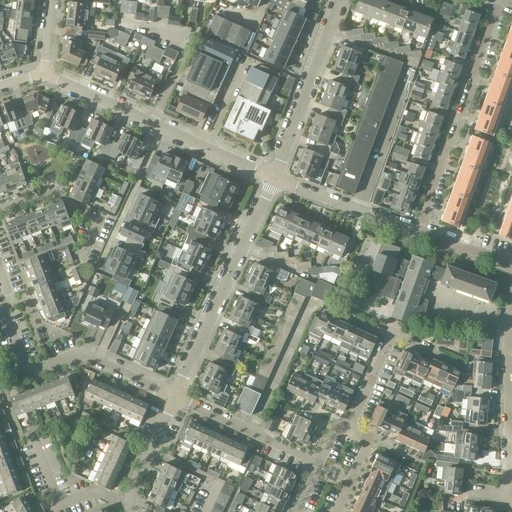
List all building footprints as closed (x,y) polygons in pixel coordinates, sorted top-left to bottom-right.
[(70,3),(68,14),(89,16),(91,1),(81,0),(81,4),(70,3)] [(270,0),(270,3),(282,9),(286,0),(270,0)] [(292,3),(288,11),(290,12),(291,12),(293,13),(294,13),(296,14),(297,15),(301,7),(304,8),(307,0),(292,0),(292,3)] [(361,18),(366,20),(372,0),(359,0),(355,12),(363,14),(361,18)] [(371,17),(379,20),(386,1),(382,0),(372,0),(366,20),(369,21),(371,17)] [(137,3),(128,1),(126,14),(136,15),(137,3)] [(385,27),(389,28),(397,6),(386,1),(379,20),(386,23),(385,27)] [(34,13),(35,4),(18,2),(17,11),(34,13)] [(444,2),(440,13),(450,17),(454,6),(444,2)] [(480,15),(474,13),(476,6),(463,5),(459,14),(455,19),(476,26),(480,15)] [(409,10),(397,6),(389,28),(388,33),(391,35),(393,30),(394,26),(402,29),(409,10)] [(190,22),(197,23),(199,8),(192,7),(190,22)] [(11,19),(16,19),(33,22),(34,13),(17,11),(12,10),(11,19)] [(301,29),(306,19),(285,10),(280,20),(301,29)] [(408,36),(413,37),(421,14),(409,10),(402,29),(410,32),(408,36)] [(449,21),(450,17),(440,13),(439,18),(449,21)] [(87,32),(89,16),(68,14),(67,25),(78,26),(77,30),(87,32)] [(433,19),(421,14),(413,37),(416,39),(418,35),(426,38),(433,19)] [(208,32),(243,48),(250,31),(215,15),(208,32)] [(31,31),(33,22),(16,19),(14,29),(17,29),(15,41),(28,42),(29,31),(31,31)] [(460,27),(458,32),(472,37),(476,26),(455,19),(453,25),(460,27)] [(301,29),(280,20),(276,30),(297,39),(301,29)] [(363,28),(348,31),(350,37),(360,35),(364,35),(363,28)] [(276,30),(271,39),(292,49),(297,39),(276,30)] [(90,31),(89,38),(104,40),(105,34),(90,31)] [(125,33),(119,31),(114,42),(119,45),(125,33)] [(458,32),(454,43),(468,48),(472,37),(458,32)] [(130,36),(125,33),(119,45),(125,47),(130,36)] [(141,42),(144,37),(137,33),(134,39),(141,42)] [(361,42),(372,40),(375,39),(374,33),(364,35),(360,35),(361,42)] [(443,39),(435,36),(432,35),(427,50),(432,51),(436,41),(441,43),(443,39)] [(373,46),(384,44),(387,43),(386,37),(375,39),(372,40),(373,46)] [(205,38),(199,52),(230,67),(236,52),(205,38)] [(271,40),(273,41),(269,49),(267,48),(267,49),(288,59),(292,49),(271,39),(271,40)] [(2,41),(0,41),(0,61),(1,65),(10,62),(2,41)] [(13,42),(4,45),(2,41),(10,62),(19,59),(18,56),(26,53),(27,45),(13,43),(13,42)] [(79,66),(80,63),(86,65),(90,56),(78,50),(79,43),(73,43),(73,42),(71,42),(70,42),(65,41),(62,59),(79,66)] [(398,42),(387,43),(384,44),(385,50),(395,49),(399,48),(398,42)] [(464,59),(468,48),(454,43),(454,44),(447,42),(445,47),(452,49),(450,54),(464,59)] [(145,57),(155,61),(160,49),(151,45),(145,57)] [(499,61),(495,73),(511,79),(511,47),(505,45),(501,57),(499,57),(498,61),(499,61)] [(343,46),(338,58),(357,65),(360,58),(367,58),(370,50),(357,46),(356,51),(343,46)] [(396,55),(407,53),(411,52),(409,46),(399,48),(395,49),(396,55)] [(162,56),(163,56),(174,62),(179,53),(166,47),(164,52),(162,56)] [(160,63),(163,56),(162,56),(164,52),(160,49),(155,61),(160,63)] [(267,49),(262,59),(283,69),(288,59),(267,49)] [(406,64),(417,68),(421,57),(422,54),(421,50),(411,52),(407,53),(408,59),(406,64)] [(94,73),(105,78),(113,59),(99,52),(95,61),(99,63),(94,73)] [(204,105),(207,106),(211,108),(230,67),(199,52),(187,79),(182,88),(193,93),(190,99),(204,105)] [(403,63),(384,56),(380,66),(399,73),(403,63)] [(347,75),(345,80),(357,85),(360,76),(354,73),(357,65),(338,58),(334,70),(347,75)] [(127,65),(113,59),(105,78),(114,83),(119,73),(123,74),(127,65)] [(446,67),(444,72),(457,77),(461,66),(444,60),(442,65),(446,67)] [(377,75),(396,82),(400,73),(380,66),(377,75)] [(129,89),(139,94),(150,70),(149,70),(147,74),(134,68),(130,78),(133,79),(129,89)] [(271,94),(277,79),(280,74),(267,68),(264,73),(251,68),(245,82),(271,94)] [(162,81),(160,80),(162,76),(161,74),(152,69),(150,70),(139,94),(149,99),(154,89),(157,90),(162,81)] [(442,78),(440,83),(454,88),(457,77),(444,72),(439,70),(437,76),(442,78)] [(489,90),(485,102),(503,108),(511,81),(511,79),(495,73),(491,85),(489,85),(488,89),(489,90)] [(377,75),(373,84),(393,92),(396,82),(377,75)] [(354,92),(357,85),(345,80),(343,86),(330,81),(325,92),(344,100),(347,92),(354,92)] [(416,81),(414,86),(425,89),(426,85),(416,81)] [(239,96),(251,102),(264,108),(271,94),(245,82),(239,96)] [(440,83),(436,94),(450,98),(454,88),(440,83)] [(373,84),(370,93),(389,101),(393,92),(373,84)] [(423,94),(425,89),(414,86),(412,90),(423,94)] [(201,120),(207,106),(204,105),(190,99),(193,93),(182,88),(179,95),(186,98),(180,111),(178,110),(201,120)] [(334,109),(332,114),(344,119),(347,111),(342,107),(344,100),(325,92),(321,104),(334,109)] [(386,110),(389,101),(370,93),(366,103),(386,110)] [(446,110),(450,98),(436,94),(432,105),(446,110)] [(29,111),(23,113),(28,127),(35,124),(33,114),(38,112),(45,115),(51,100),(40,96),(36,97),(35,95),(25,99),(29,111)] [(224,131),(235,136),(251,102),(239,96),(224,131)] [(1,104),(2,106),(9,124),(15,122),(21,129),(28,127),(23,113),(17,115),(13,103),(10,103),(9,101),(1,104)] [(478,117),(479,118),(475,130),(492,136),(503,108),(485,102),(481,114),(479,113),(478,117)] [(366,103),(363,112),(382,120),(386,110),(366,103)] [(58,125),(64,127),(72,110),(62,105),(57,116),(51,114),(45,127),(53,130),(58,125)] [(0,148),(5,147),(1,135),(2,135),(3,126),(9,124),(2,106),(0,107),(0,148)] [(69,138),(76,141),(82,128),(77,126),(82,115),(72,110),(64,127),(70,130),(69,138)] [(443,117),(426,111),(422,122),(439,128),(443,117)] [(359,122),(379,129),(382,120),(363,112),(359,122)] [(313,126),(332,134),(335,126),(341,126),(344,119),(332,114),(330,120),(317,115),(313,126)] [(403,115),(402,120),(412,123),(414,119),(406,116),(403,115)] [(89,139),(95,141),(103,124),(93,120),(88,130),(82,128),(76,141),(84,144),(89,139)] [(359,122),(356,131),(375,138),(379,129),(359,122)] [(439,128),(422,122),(419,122),(417,127),(423,130),(422,134),(435,139),(439,128)] [(100,152),(107,155),(113,142),(108,140),(113,129),(103,124),(95,141),(102,144),(100,152)] [(321,143),(320,149),(338,155),(340,150),(337,143),(334,142),(337,135),(332,134),(313,126),(308,138),(321,143)] [(352,140),(372,147),(375,138),(356,131),(352,140)] [(412,143),(418,144),(431,149),(435,139),(422,134),(416,132),(412,143)] [(120,153),(126,155),(134,138),(124,134),(119,145),(113,142),(107,155),(115,159),(120,153)] [(467,153),(462,165),(480,171),(490,143),(473,136),(468,148),(466,148),(465,152),(467,153)] [(144,143),(134,138),(126,155),(133,158),(131,166),(139,170),(145,156),(139,154),(144,143)] [(352,140),(349,149),(369,157),(372,147),(352,140)] [(414,156),(427,161),(431,149),(418,144),(414,156)] [(396,146),(393,152),(408,157),(410,151),(396,146)] [(300,161),(319,168),(325,170),(329,159),(336,160),(338,155),(320,149),(318,154),(304,149),(300,161)] [(369,157),(349,149),(346,159),(365,166),(369,157)] [(154,173),(166,179),(176,158),(175,157),(175,159),(173,158),(174,156),(166,152),(165,154),(163,153),(154,173)] [(406,162),(408,158),(408,157),(393,152),(392,157),(406,162)] [(187,164),(185,163),(185,162),(176,158),(166,179),(178,184),(187,164)] [(362,175),(365,166),(346,159),(342,168),(362,175)] [(87,160),(82,170),(100,178),(104,168),(87,160)] [(313,183),(319,168),(300,161),(296,172),(310,178),(308,181),(313,183)] [(9,166),(11,171),(17,188),(27,184),(19,162),(9,166)] [(411,163),(407,174),(421,179),(425,168),(411,163)] [(155,166),(149,164),(144,177),(149,179),(155,166)] [(470,199),(480,171),(462,165),(458,177),(456,176),(455,180),(457,181),(452,193),(470,199)] [(334,173),(333,176),(358,185),(362,175),(342,168),(339,175),(334,173)] [(96,187),(100,178),(82,170),(78,179),(96,187)] [(8,191),(17,188),(11,171),(1,175),(8,191)] [(237,190),(239,185),(222,178),(222,176),(213,172),(207,185),(234,196),(234,195),(236,196),(238,190),(237,190)] [(421,179),(407,174),(401,172),(399,178),(405,180),(404,185),(417,189),(421,179)] [(358,185),(333,176),(330,185),(354,194),(358,185)] [(382,177),(378,188),(387,191),(391,181),(387,179),(382,177)] [(78,179),(74,188),(91,196),(96,187),(78,179)] [(177,192),(182,194),(188,181),(183,179),(177,192)] [(189,180),(183,193),(189,196),(194,183),(189,180)] [(401,191),(400,196),(413,201),(417,189),(404,185),(403,185),(397,183),(395,189),(401,191)] [(233,197),(234,196),(207,185),(200,201),(212,206),(214,201),(229,208),(231,203),(232,204),(235,198),(233,197)] [(74,188),(70,197),(87,205),(91,196),(74,188)] [(386,196),(388,192),(387,191),(378,188),(376,192),(386,196)] [(183,193),(180,199),(193,205),(196,199),(189,196),(183,193)] [(460,228),(470,199),(452,193),(448,205),(446,204),(445,209),(447,209),(442,221),(460,228)] [(160,217),(155,214),(160,203),(140,194),(135,205),(160,217)] [(413,201),(400,196),(394,194),(389,209),(400,212),(401,209),(409,212),(413,201)] [(72,224),(70,220),(63,202),(53,206),(60,224),(62,228),(72,224)] [(130,213),(131,213),(130,217),(141,222),(139,228),(147,232),(152,234),(160,217),(135,205),(134,207),(133,206),(130,213)] [(43,210),(50,227),(60,224),(53,206),(43,210)] [(282,235),(282,234),(292,212),(281,207),(270,230),(282,235)] [(511,240),(511,208),(509,207),(499,236),(511,240)] [(202,208),(197,219),(220,229),(220,228),(221,229),(224,223),(223,222),(224,218),(202,208)] [(43,210),(34,213),(41,231),(50,227),(43,210)] [(287,232),(295,236),(303,217),(292,212),(282,234),(286,236),(287,232)] [(31,235),(41,231),(34,213),(24,217),(31,235)] [(31,235),(24,217),(24,215),(14,219),(15,220),(22,238),(31,235)] [(301,243),(305,245),(315,223),(303,217),(295,236),(303,239),(301,243)] [(9,221),(10,222),(6,224),(12,242),(22,238),(15,220),(15,221),(14,219),(9,221)] [(189,235),(202,240),(205,236),(215,240),(216,236),(218,236),(220,231),(219,230),(220,229),(197,219),(193,226),(190,225),(186,233),(189,235)] [(147,232),(139,228),(127,223),(124,228),(123,228),(120,232),(122,233),(122,234),(130,238),(127,244),(131,246),(141,251),(144,244),(142,243),(147,232)] [(318,246),(326,228),(315,223),(305,245),(308,246),(310,243),(318,246)] [(324,253),(327,255),(338,233),(326,228),(318,246),(325,250),(324,253)] [(341,257),(341,256),(349,238),(338,233),(327,255),(331,257),(333,253),(341,257)] [(189,235),(182,251),(205,261),(205,260),(207,261),(209,255),(208,254),(210,250),(200,246),(202,240),(189,235)] [(46,245),(48,249),(54,247),(51,241),(46,243),(46,245)] [(392,317),(411,324),(413,318),(420,321),(423,316),(425,311),(426,306),(427,301),(420,298),(428,277),(442,282),(441,284),(490,302),(497,284),(463,272),(464,267),(457,265),(456,269),(447,266),(446,270),(433,265),(433,263),(414,256),(411,263),(397,258),(401,248),(382,242),(372,270),(384,275),(377,294),(393,300),(392,305),(396,307),(392,317)] [(116,247),(111,258),(130,268),(133,269),(138,257),(142,259),(145,252),(141,251),(131,246),(128,252),(116,247)] [(274,253),(278,253),(277,246),(262,248),(263,254),(274,253)] [(205,262),(205,261),(182,251),(177,261),(174,259),(171,265),(185,271),(187,272),(190,267),(200,272),(202,268),(203,268),(206,262),(205,262)] [(25,261),(28,271),(46,264),(43,255),(25,261)] [(109,259),(106,265),(107,266),(105,269),(125,279),(130,268),(111,258),(110,259),(109,259)] [(255,263),(250,275),(268,283),(272,276),(277,278),(279,274),(284,276),(286,271),(270,264),(268,269),(255,263)] [(50,274),(46,264),(28,271),(32,281),(50,274)] [(194,288),(193,287),(195,283),(182,277),(185,271),(171,265),(168,271),(172,273),(167,284),(190,294),(190,293),(192,293),(194,288)] [(332,286),(338,274),(332,272),(323,273),(319,273),(320,280),(332,286)] [(34,286),(36,290),(54,284),(50,274),(32,281),(33,282),(31,282),(32,287),(34,286)] [(265,291),(268,283),(250,275),(244,286),(258,292),(255,297),(267,302),(270,295),(265,291)] [(316,285),(301,278),(295,293),(306,298),(311,295),(325,302),(332,286),(318,279),(316,285)] [(57,293),(54,284),(36,290),(36,291),(34,292),(38,300),(39,300),(57,293)] [(190,296),(189,295),(190,294),(167,284),(162,295),(158,293),(155,299),(169,306),(172,300),(184,305),(186,301),(188,301),(190,296)] [(96,298),(100,290),(92,286),(91,287),(87,285),(85,289),(89,291),(88,294),(96,298)] [(39,300),(43,309),(61,302),(65,301),(62,292),(57,293),(39,300)] [(303,303),(306,298),(295,293),(292,298),(303,303)] [(240,296),(235,308),(253,316),(257,309),(263,310),(267,302),(255,297),(253,302),(240,296)] [(77,307),(80,299),(76,297),(71,299),(74,305),(77,307)] [(292,298),(290,303),(301,308),(303,303),(292,298)] [(66,317),(61,302),(43,309),(47,319),(48,318),(49,320),(53,322),(57,321),(66,317)] [(100,325),(106,328),(115,309),(107,306),(106,310),(90,303),(82,320),(83,320),(83,322),(89,325),(90,323),(99,327),(100,325)] [(290,303),(287,309),(299,314),(301,308),(290,303)] [(165,306),(162,313),(173,318),(176,311),(165,306)] [(250,324),(253,316),(235,308),(229,319),(242,325),(240,331),(251,336),(255,328),(250,324)] [(287,309),(285,314),(296,319),(299,314),(287,309)] [(173,331),(178,320),(173,318),(162,313),(155,310),(150,320),(173,331)] [(322,338),(324,334),(332,318),(322,313),(319,318),(315,316),(308,332),(322,338)] [(293,325),(296,319),(285,314),(282,320),(293,325)] [(324,334),(334,338),(341,322),(332,318),(324,334)] [(168,340),(173,331),(150,320),(145,330),(168,340)] [(282,320),(280,325),(291,330),(293,325),(282,320)] [(334,338),(343,343),(350,326),(341,322),(334,338)] [(277,330),(289,335),(291,330),(280,325),(277,330)] [(350,326),(343,343),(341,347),(350,351),(359,331),(350,326)] [(141,340),(164,350),(168,340),(145,330),(141,340)] [(225,330),(219,341),(238,350),(241,343),(248,343),(249,344),(251,345),(253,345),(256,344),(257,343),(258,341),(259,339),(251,336),(240,331),(238,335),(225,330)] [(277,330),(275,336),(286,341),(289,335),(277,330)] [(350,351),(359,356),(369,335),(359,331),(350,351)] [(369,360),(371,356),(378,339),(369,335),(359,356),(369,360)] [(273,341),(284,346),(286,341),(275,336),(273,341)] [(160,360),(164,350),(141,340),(137,349),(160,360)] [(225,364),(236,369),(240,361),(235,357),(238,350),(219,341),(214,353),(227,359),(225,364)] [(273,341),(270,347),(281,352),(284,346),(273,341)] [(270,347),(268,352),(279,357),(281,352),(270,347)] [(147,368),(148,366),(155,369),(160,360),(137,349),(132,359),(141,363),(140,365),(147,368)] [(402,377),(403,376),(413,355),(403,350),(393,373),(402,377)] [(265,357),(276,362),(279,357),(268,352),(265,357)] [(403,376),(404,377),(412,381),(422,360),(413,356),(413,355),(403,376)] [(265,357),(263,363),(274,368),(276,362),(265,357)] [(477,362),(475,375),(490,377),(492,363),(485,363),(485,359),(477,358),(477,362)] [(433,359),(431,364),(422,360),(412,381),(421,385),(423,380),(433,359)] [(442,364),(433,359),(423,380),(433,385),(442,364)] [(210,362),(204,374),(223,383),(226,375),(233,376),(236,369),(225,364),(223,368),(210,362)] [(260,368),(271,373),(274,368),(263,363),(260,368)] [(451,368),(442,364),(433,385),(442,389),(451,368)] [(260,368),(258,373),(269,379),(271,373),(260,368)] [(461,372),(451,368),(442,389),(451,393),(461,372)] [(255,379),(266,384),(269,379),(258,373),(255,379)] [(227,384),(223,383),(204,374),(199,386),(208,390),(204,397),(212,401),(212,403),(223,408),(229,396),(224,392),(227,384)] [(305,374),(303,378),(294,374),(287,391),(296,395),(306,374),(305,374)] [(296,395),(306,400),(315,378),(306,374),(296,395)] [(489,390),(490,377),(475,375),(474,388),(489,390)] [(68,376),(58,380),(65,398),(75,394),(68,376)] [(315,404),(317,399),(324,383),(315,378),(306,400),(315,404)] [(85,396),(95,400),(103,383),(93,379),(85,396)] [(255,379),(253,384),(264,389),(266,384),(255,379)] [(58,380),(49,384),(55,401),(65,398),(58,380)] [(112,387),(103,383),(95,400),(104,404),(112,387)] [(317,399),(326,403),(333,387),(324,383),(317,399)] [(49,384),(39,387),(46,405),(55,401),(49,384)] [(253,384),(251,389),(261,394),(264,389),(253,384)] [(36,409),(46,405),(39,387),(30,391),(36,409)] [(104,404),(113,409),(121,391),(112,387),(104,404)] [(245,387),(235,408),(251,416),(261,394),(251,389),(245,387)] [(326,403),(335,407),(343,391),(333,387),(326,403)] [(343,391),(335,407),(345,412),(352,395),(354,391),(345,387),(343,391)] [(30,391),(20,394),(27,412),(36,409),(30,391)] [(113,409),(122,413),(130,396),(121,391),(113,409)] [(10,398),(17,416),(27,412),(20,394),(10,398)] [(122,413),(132,417),(140,400),(130,396),(122,413)] [(473,397),(471,411),(486,412),(488,399),(473,397)] [(141,421),(149,404),(140,400),(132,417),(141,421)] [(380,401),(370,423),(379,428),(380,427),(389,407),(388,407),(389,406),(380,401)] [(277,403),(272,414),(277,417),(282,406),(277,403)] [(398,412),(389,407),(380,427),(389,431),(398,412)] [(442,413),(441,416),(446,418),(450,410),(445,407),(444,408),(442,413)] [(485,425),(486,412),(471,411),(465,410),(464,423),(485,425)] [(398,412),(389,431),(397,435),(404,424),(407,416),(398,412)] [(272,414),(272,415),(265,429),(272,432),(279,418),(277,417),(272,414)] [(297,414),(292,423),(314,433),(318,424),(297,414)] [(191,450),(193,444),(201,427),(191,422),(188,429),(183,426),(177,439),(183,442),(181,445),(191,450)] [(308,446),(314,433),(292,423),(286,438),(291,441),(293,436),(300,439),(299,442),(308,446)] [(396,440),(405,444),(413,428),(404,424),(397,435),(396,440)] [(455,443),(455,445),(477,448),(479,435),(473,434),(473,431),(462,430),(462,428),(450,426),(437,425),(434,430),(457,433),(456,439),(457,440),(456,442),(455,443)] [(193,444),(202,448),(210,431),(211,429),(205,427),(205,428),(201,427),(193,444)] [(405,444),(414,448),(422,432),(413,428),(405,444)] [(210,457),(212,453),(220,435),(210,431),(202,448),(208,451),(206,455),(210,457)] [(424,453),(431,436),(422,432),(414,448),(424,453)] [(114,434),(110,444),(127,452),(132,442),(114,434)] [(223,437),(220,435),(212,453),(221,457),(229,439),(228,439),(229,437),(224,435),(223,437)] [(221,457),(230,461),(238,444),(237,443),(238,442),(233,440),(233,441),(229,439),(221,457)] [(110,444),(106,453),(123,461),(127,452),(110,444)] [(245,468),(251,455),(246,452),(248,448),(238,444),(230,461),(240,465),(245,468)] [(437,461),(458,464),(458,459),(476,461),(477,448),(455,445),(454,458),(451,458),(451,457),(435,455),(434,461),(437,461)] [(0,449),(0,459),(10,455),(7,447),(0,449)] [(81,454),(85,456),(85,455),(90,458),(93,452),(84,448),(81,454)] [(119,471),(123,461),(106,453),(101,463),(119,471)] [(378,454),(374,463),(391,471),(396,462),(378,454)] [(0,459),(0,468),(13,464),(10,455),(0,459)] [(255,455),(251,465),(254,466),(258,468),(262,459),(255,455)] [(440,480),(446,481),(461,482),(463,469),(457,469),(458,464),(437,461),(436,467),(442,468),(440,480)] [(101,463),(97,472),(115,480),(119,471),(101,463)] [(165,463),(160,472),(183,483),(187,473),(165,463)] [(374,463),(370,473),(391,482),(395,473),(391,471),(374,463)] [(0,478),(17,472),(13,464),(0,468),(0,478)] [(272,474),(277,477),(288,481),(294,484),(298,475),(277,465),(272,474)] [(0,478),(0,488),(20,481),(17,472),(0,478)] [(93,482),(110,489),(115,480),(97,472),(93,482)] [(156,482),(173,490),(179,492),(183,483),(160,472),(160,473),(158,472),(157,476),(158,477),(156,482)] [(387,492),(391,482),(370,473),(366,482),(387,492)] [(294,484),(288,481),(277,477),(273,486),(289,493),(294,484)] [(0,488),(0,491),(2,497),(23,489),(20,481),(0,488)] [(461,482),(446,481),(445,487),(439,486),(437,496),(444,497),(445,494),(460,495),(461,482)] [(154,487),(152,491),(169,499),(173,490),(156,482),(154,482),(152,486),(154,487)] [(366,482),(362,492),(378,499),(382,501),(387,492),(366,482)] [(234,488),(224,483),(222,488),(232,492),(234,488)] [(239,490),(243,491),(247,493),(250,487),(246,485),(242,483),(239,490)] [(273,486),(269,495),(285,503),(289,493),(273,486)] [(229,497),(232,492),(222,488),(220,493),(229,497)] [(153,510),(164,511),(169,499),(152,491),(148,500),(156,504),(153,510)] [(374,508),(378,499),(362,492),(357,501),(374,508)] [(229,497),(220,493),(217,498),(227,502),(229,497)] [(238,493),(234,502),(237,504),(241,505),(245,496),(238,493)] [(280,511),(285,503),(269,495),(264,505),(280,511)] [(6,507),(8,511),(15,511),(30,504),(25,496),(6,507)] [(215,502),(225,507),(227,502),(217,498),(215,502)] [(357,501),(353,510),(357,511),(372,511),(374,508),(357,501)] [(225,507),(215,502),(213,507),(222,511),(225,507)] [(249,508),(249,509),(256,511),(275,511),(276,511),(278,511),(280,511),(264,505),(259,503),(256,511),(249,508)]
